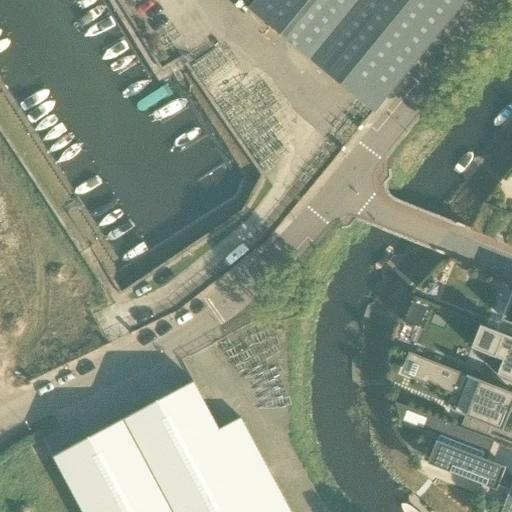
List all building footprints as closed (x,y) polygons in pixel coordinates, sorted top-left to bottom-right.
[(259,0),(254,6),(251,10),(372,110),(462,0),(259,0)] [(511,295),(502,321),(511,324),(511,295)] [(511,381),(511,339),(481,327),(472,349),(503,362),(497,376),(511,381)] [(511,393),(488,384),(410,353),(407,360),(420,366),(416,378),(435,385),(434,387),(452,394),(452,392),(462,396),(456,412),(501,431),(503,431),(511,409),(511,393)] [(219,429),(194,383),(194,382),(193,382),(123,420),(71,447),(54,456),(54,457),(83,511),(291,511),(241,418),(219,430),(219,429)] [(398,418),(421,426),(424,416),(402,408),(398,418)] [(497,491),(499,487),(506,468),(487,460),(483,459),(490,441),(490,439),(429,416),(424,430),(440,436),(438,441),(437,441),(433,452),(428,464),(497,491)]
